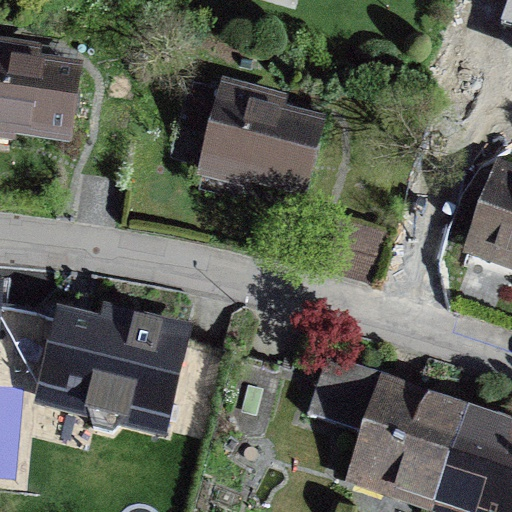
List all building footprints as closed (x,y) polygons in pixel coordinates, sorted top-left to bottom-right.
[(24,54),(0,50),(0,126),(12,128),(12,131),(69,139),(78,74),(23,66),(24,54)] [(280,106),(224,91),(203,171),(207,172),(209,164),(248,175),(248,177),(303,191),(320,129),(277,117),(280,106)] [(511,178),(497,173),(469,250),(473,251),(476,244),(511,256),(511,178)] [(373,276),(387,227),(340,214),(326,263),(373,276)] [(105,332),(60,321),(41,399),(89,411),(94,429),(114,434),(127,420),(164,429),(186,338),(108,319),(105,332)] [(283,366),(247,356),(232,408),(269,418),(283,366)] [(390,378),(330,357),(310,415),(368,435),(357,464),(392,476),(387,488),(436,505),(467,415),(427,401),(425,407),(385,393),(390,378)] [(510,430),(467,415),(436,505),(455,511),(477,511),(478,511),(481,511),(511,511),(511,435),(508,435),(510,430)]
